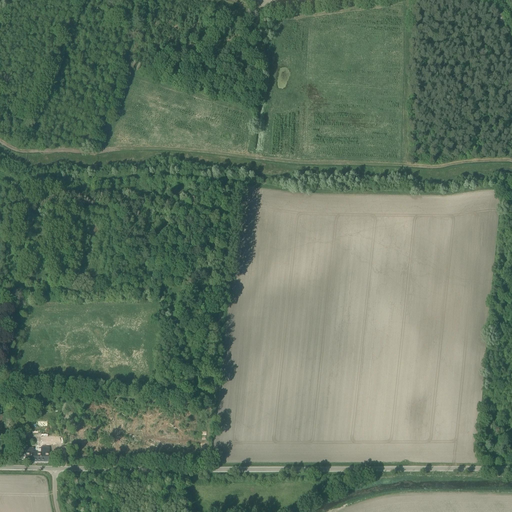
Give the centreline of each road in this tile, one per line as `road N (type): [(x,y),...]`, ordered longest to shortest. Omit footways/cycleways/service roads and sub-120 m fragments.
road 1 (track): [(3,150),(213,151),(303,164),(437,168),(511,162)]
road 2 (unclassified): [(51,464),(511,468)]
road 3 (track): [(229,0),(262,11),(347,0)]
